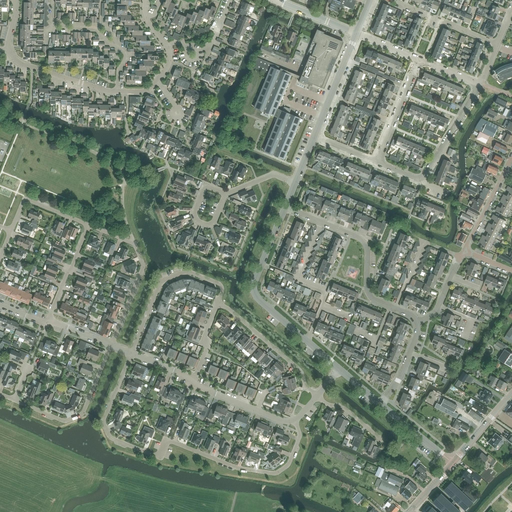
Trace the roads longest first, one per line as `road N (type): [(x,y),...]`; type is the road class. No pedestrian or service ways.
road 1 (residential): [(293,420),(300,435),(274,473),(237,468),(167,440),(159,456),(112,439),(103,420),(130,353)]
road 2 (residential): [(339,368),(255,294),(285,208)]
road 3 (residential): [(416,322),(370,297),(362,240),(285,208)]
road 4 (residential): [(9,49),(30,66),(114,92),(143,91),(157,81)]
road 5 (residential): [(110,345),(143,264),(134,245),(87,225)]
road 6 (residential): [(130,353),(160,281),(187,271),(219,284),(218,300)]
road 7 (residential): [(110,345),(83,414),(59,420),(14,400)]
road 8 (residential): [(316,395),(301,370),(218,300)]
